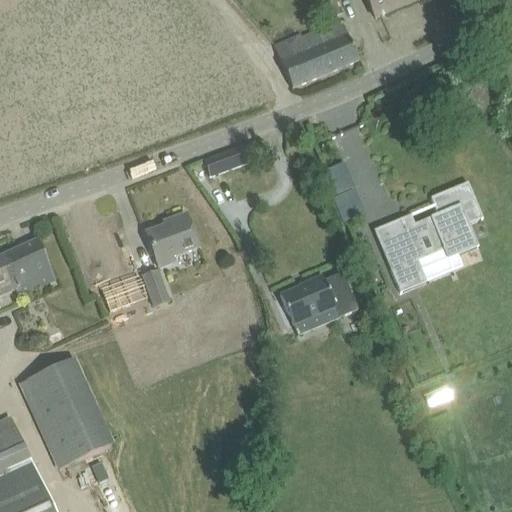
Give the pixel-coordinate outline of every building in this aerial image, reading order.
[(366,0),(375,21),(377,21),(376,19),(421,1),(420,0),(366,0)] [(301,36),(274,47),(292,91),(358,63),(342,24),(302,40),(301,36)] [(203,163),(209,180),(254,163),(248,146),(203,163)] [(410,219),(376,233),(401,294),(425,284),(416,263),(444,251),(448,261),(476,249),(467,226),(482,220),(468,186),(432,201),(439,218),(414,228),(410,219)] [(170,226),(146,235),(158,270),(176,263),(175,259),(198,251),(185,216),(169,222),(170,226)] [(37,242),(0,258),(0,298),(15,292),(18,299),(56,282),(37,242)] [(143,280),(155,309),(170,304),(158,274),(143,280)] [(321,279),(280,297),(293,328),(334,310),(338,320),(358,312),(342,275),(324,283),(322,277),(321,278),(321,279)] [(141,302),(134,284),(100,297),(108,315),(141,302)] [(74,361),(17,387),(57,472),(113,446),(74,361)] [(0,429),(0,511),(52,511),(12,424),(0,429)]
